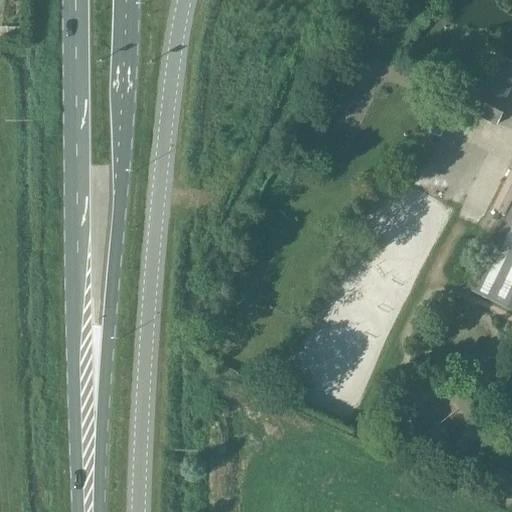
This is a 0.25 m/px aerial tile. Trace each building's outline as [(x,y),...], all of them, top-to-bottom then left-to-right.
[(369,4),(347,49),(366,57),(387,14),(369,4)] [(0,38),(21,40),(22,27),(0,26),(0,38)] [(321,98),(320,99),(297,146),(334,164),(343,147),(324,138),(339,107),(341,108),(363,63),(346,54),(323,100),(321,98)] [(497,127),(508,102),(505,101),(511,86),(511,64),(499,58),(482,93),(469,87),(459,109),(497,127)] [(511,166),(492,207),(505,214),(511,200),(511,166)] [(511,207),(471,291),(511,311),(511,207)] [(511,494),(511,462),(499,488),(511,494)]
